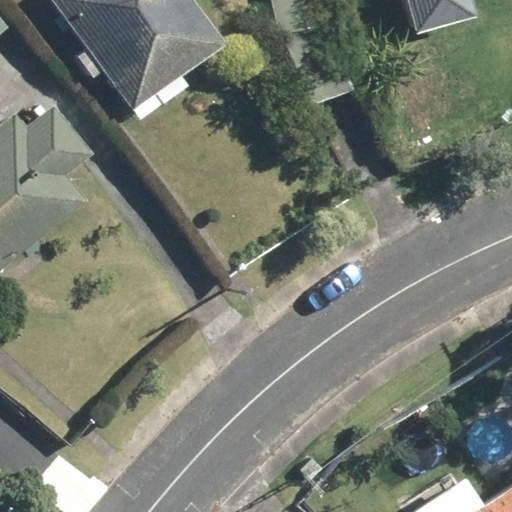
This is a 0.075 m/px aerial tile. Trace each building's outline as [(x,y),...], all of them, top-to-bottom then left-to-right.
[(51,0),(47,3),(85,52),(76,59),(97,86),(106,79),(144,127),(187,94),(175,79),(222,43),(188,0),(51,0)] [(309,0),(260,0),(298,111),(342,96),(309,0)] [(405,0),(414,32),(474,16),(469,0),(405,0)] [(33,112),(4,137),(0,131),(0,262),(65,208),(45,185),(75,160),(33,112)] [(511,420),(499,400),(453,429),(467,451),(455,458),(470,481),(511,454),(511,420)] [(446,475),(389,511),(511,511),(511,475),(466,505),(446,475)]
